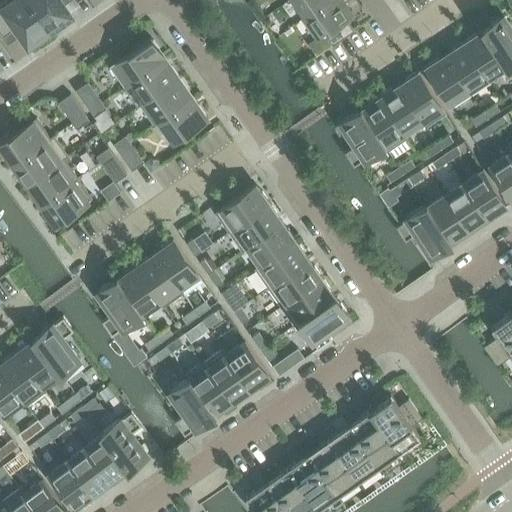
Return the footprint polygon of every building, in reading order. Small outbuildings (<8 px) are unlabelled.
[(51,32),(28,0),(4,0),(0,3),(0,4),(1,6),(0,6),(0,31),(3,36),(16,27),(28,44),(38,37),(40,40),(51,32)] [(28,0),(51,32),(62,24),(60,21),(70,14),(60,0),(28,0)] [(294,0),(305,14),(305,15),(327,0),(294,0)] [(346,0),(327,0),(305,15),(305,14),(301,17),(315,37),(323,32),(332,44),(354,29),(345,16),(352,12),(345,1),(346,0)] [(491,24),(484,29),(506,63),(506,64),(510,70),(511,68),(511,28),(503,14),(490,22),(491,24)] [(506,63),(484,29),(477,34),(475,32),(463,39),(487,76),(506,64),(506,63)] [(124,85),(165,56),(151,36),(109,65),(124,85)] [(446,54),(468,89),(487,76),(463,39),(452,47),(453,49),(446,54)] [(468,89),(446,54),(438,59),(437,56),(425,65),(449,101),(468,89)] [(177,74),(165,56),(124,85),(138,106),(140,104),(140,103),(179,76),(177,74)] [(407,79),(399,84),(423,121),(424,120),(427,124),(446,112),(418,69),(405,77),(407,79)] [(186,86),(179,76),(140,103),(140,104),(154,124),(160,120),(159,119),(193,96),(186,86)] [(75,89),(90,109),(102,101),(88,80),(75,89)] [(379,95),(407,137),(409,136),(407,132),(423,121),(399,84),(392,89),(391,87),(379,95)] [(58,101),(73,121),(85,113),(70,92),(58,101)] [(407,137),(379,95),(367,102),(368,104),(361,109),(385,146),(386,145),(388,149),(407,137)] [(159,119),(160,120),(174,139),(207,116),(205,113),(199,105),(193,96),(159,119)] [(102,101),(90,109),(94,115),(106,107),(102,101)] [(495,103),(483,111),(487,117),(499,110),(495,103)] [(385,146),(361,109),(354,114),(352,112),(340,120),(355,143),(344,150),(353,164),(364,157),(365,159),(385,146)] [(487,117),(483,111),(471,118),(475,125),(487,117)] [(85,113),(73,121),(77,127),(89,119),(85,113)] [(503,114),(490,122),(495,129),(507,121),(503,114)] [(7,154),(13,163),(50,137),(50,136),(36,116),(11,134),(8,130),(0,135),(0,150),(4,156),(7,154)] [(495,129),(490,122),(478,130),(483,137),(495,129)] [(16,173),(24,184),(64,156),(64,157),(68,154),(54,133),(50,136),(50,137),(13,163),(19,171),(16,173)] [(448,133),(436,141),(441,148),(453,140),(448,133)] [(113,142),(117,148),(129,140),(125,134),(113,142)] [(129,140),(117,148),(132,169),(144,160),(129,140)] [(509,151),(511,155),(511,140),(502,147),(506,153),(509,151)] [(441,148),(436,141),(424,149),(428,156),(441,148)] [(456,145),(444,153),(448,159),(460,152),(456,145)] [(96,154),(100,160),(112,152),(108,146),(96,154)] [(511,155),(509,151),(506,153),(489,164),(511,198),(511,155)] [(112,152),(100,160),(114,181),(127,172),(112,152)] [(448,159),(444,153),(432,161),(436,167),(448,159)] [(35,194),(41,202),(78,176),(64,157),(64,156),(24,184),(32,196),(35,194)] [(150,158),(144,162),(151,172),(161,164),(157,159),(153,158),(150,158)] [(410,158),(398,166),(402,173),(414,165),(410,158)] [(402,173),(398,166),(386,174),(390,180),(402,173)] [(420,168),(408,176),(412,183),(424,175),(420,168)] [(463,182),(485,216),(493,211),(494,213),(507,205),(483,169),(463,182)] [(78,176),(41,202),(47,210),(44,212),(55,228),(69,218),(67,214),(92,196),(78,176)] [(412,183),(408,176),(395,184),(400,191),(412,183)] [(485,216),(463,182),(445,193),(467,228),(485,216)] [(228,230),(270,201),(262,190),(260,191),(254,183),(215,211),(228,230)] [(467,228),(445,193),(428,205),(427,205),(449,240),(467,228)] [(270,201),(228,230),(242,250),(248,246),(247,245),(281,221),(276,214),(278,213),(270,201)] [(427,205),(428,205),(426,203),(405,216),(406,218),(396,224),(405,239),(415,232),(431,255),(443,247),(442,245),(449,240),(427,205)] [(286,228),(281,221),(247,245),(248,246),(260,263),(260,264),(296,239),(288,227),(286,228)] [(162,247),(154,252),(178,286),(179,285),(198,273),(173,237),(160,245),(162,247)] [(186,242),(195,254),(201,250),(193,237),(186,242)] [(304,250),(296,239),(260,264),(260,263),(254,267),(268,287),(307,259),(302,251),(304,250)] [(134,263),(159,299),(163,297),(167,302),(183,291),(179,285),(178,286),(154,252),(147,257),(146,255),(134,263)] [(199,261),(208,273),(214,268),(206,256),(199,261)] [(307,259),(268,287),(281,305),(322,276),(314,264),(312,266),(307,259)] [(159,299),(134,263),(123,271),(124,273),(117,278),(141,312),(142,312),(159,299)] [(214,268),(208,273),(216,285),(223,280),(214,268)] [(322,276),(281,305),(294,324),(334,296),(328,289),(331,287),(322,276)] [(141,312),(117,278),(110,283),(109,281),(96,290),(112,313),(102,320),(112,334),(113,333),(122,327),(123,328),(124,327),(143,314),(142,312),(141,312)] [(225,298),(234,310),(241,306),(232,294),(225,298)] [(334,296),(294,324),(308,343),(313,340),(318,347),(332,337),(327,330),(349,314),(341,302),(339,303),(334,296)] [(205,299),(193,308),(197,314),(209,306),(205,299)] [(241,306),(234,310),(242,322),(249,317),(241,306)] [(197,314),(193,308),(181,316),(186,323),(197,314)] [(511,353),(511,308),(505,313),(509,320),(496,329),(493,323),(496,321),(495,319),(491,323),(499,335),(486,344),(485,343),(483,345),(497,364),(499,362),(498,361),(511,352),(511,353)] [(213,311),(202,320),(206,326),(218,318),(213,311)] [(41,332),(34,338),(59,371),(58,371),(60,373),(80,358),(63,336),(73,329),(63,315),(53,323),(52,321),(40,330),(41,332)] [(206,326),(202,320),(190,328),(194,335),(206,326)] [(167,326),(156,334),(160,341),(172,333),(167,326)] [(113,333),(112,334),(126,353),(133,364),(135,363),(147,354),(141,346),(139,348),(124,327),(123,328),(114,335),(113,333)] [(252,336),(260,348),(267,343),(258,331),(252,336)] [(160,341),(156,334),(144,342),(149,349),(160,341)] [(177,336),(166,344),(171,351),(182,343),(177,336)] [(26,341),(15,349),(41,384),(42,384),(58,371),(59,371),(34,338),(27,343),(26,341)] [(225,353),(250,387),(256,382),(258,384),(270,375),(245,340),(226,353),(225,353)] [(267,343),(260,348),(268,359),(275,355),(267,343)] [(171,351),(166,344),(154,352),(159,359),(171,351)] [(203,360),(231,400),(250,387),(225,353),(226,353),(222,347),(203,360)] [(5,360),(0,363),(0,367),(23,398),(22,398),(26,404),(46,389),(42,384),(41,384),(15,349),(4,358),(5,360)] [(281,358),(273,364),(279,373),(288,368),(281,358)] [(214,412),(231,400),(203,360),(185,373),(187,377),(188,376),(214,412)] [(23,398),(0,367),(0,407),(4,412),(22,398),(23,398)] [(206,417),(214,412),(188,376),(187,377),(169,390),(185,412),(174,419),(184,433),(194,426),(195,427),(208,419),(206,417)] [(87,383),(75,392),(80,398),(91,389),(87,383)] [(80,398),(75,392),(64,400),(68,407),(80,398)] [(369,408),(399,450),(420,435),(411,423),(420,417),(422,416),(409,397),(407,398),(408,399),(399,405),(390,393),(386,396),(387,398),(390,395),(394,401),(381,409),(377,403),(369,408)] [(93,396),(82,405),(86,411),(98,402),(93,396)] [(86,411),(82,405),(70,413),(75,420),(86,411)] [(366,420),(353,429),(378,465),(399,450),(369,408),(362,414),(366,420)] [(50,410),(39,419),(43,425),(55,417),(50,410)] [(102,432),(127,466),(134,460),(136,462),(148,453),(131,431),(141,424),(131,410),(121,417),(120,416),(100,431),(102,433),(102,432)] [(43,425),(39,419),(27,428),(32,434),(43,425)] [(59,422),(47,430),(52,437),(63,428),(59,422)] [(335,432),(328,437),(357,479),(378,465),(353,429),(340,438),(335,432)] [(52,437),(47,430),(35,439),(40,445),(52,437)] [(85,445),(110,478),(127,466),(102,432),(102,433),(85,445)] [(312,458),(337,494),(357,479),(328,437),(320,443),(325,449),(312,458)] [(6,444),(0,448),(0,458),(11,450),(6,444)] [(68,458),(93,491),(110,478),(85,445),(68,458)] [(14,455),(3,464),(7,470),(19,462),(14,455)] [(68,458),(49,473),(75,508),(87,499),(86,497),(93,491),(68,458)] [(294,461),(287,466),(316,508),(337,494),(312,458),(299,467),(294,461)] [(284,478),(270,487),(287,511),(310,511),(316,508),(287,466),(279,472),(284,478)] [(68,511),(42,477),(24,491),(23,492),(38,511),(68,511)] [(6,505),(11,511),(38,511),(23,492),(24,491),(20,485),(2,499),(7,504),(6,505)] [(287,511),(270,487),(257,496),(253,490),(244,495),(255,511),(287,511)]
